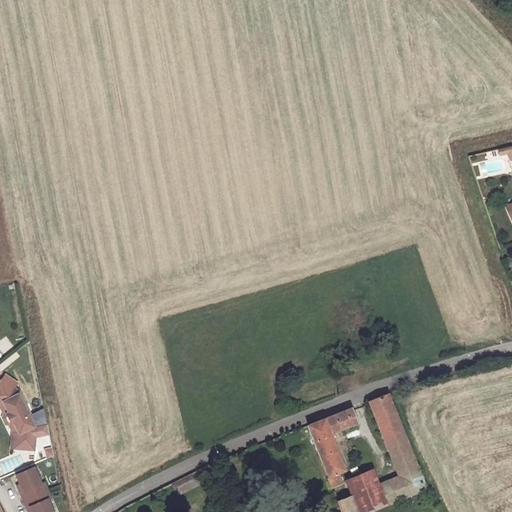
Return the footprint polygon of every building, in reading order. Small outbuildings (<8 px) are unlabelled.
[(507,175),(511,173),(511,154),(510,146),(494,150),(496,157),(502,156),(507,175)] [(511,207),(511,202),(501,207),(503,211),(511,207)] [(511,207),(503,211),(510,227),(511,225),(511,207)] [(20,382),(6,374),(0,383),(0,408),(3,411),(7,406),(10,413),(7,415),(12,424),(8,426),(12,432),(11,449),(38,453),(40,428),(21,392),(13,397),(12,396),(20,382)] [(389,503),(428,487),(389,394),(364,403),(369,415),(375,413),(395,460),(401,475),(380,483),(389,503)] [(310,422),(335,485),(345,481),(341,471),(347,468),(332,433),(358,421),(352,407),(310,422)] [(38,464),(21,472),(25,482),(22,483),(26,491),(33,507),(35,511),(36,511),(38,511),(59,511),(52,497),(56,495),(49,480),(46,481),(38,464)] [(365,511),(389,503),(380,483),(374,468),(347,479),(353,494),(360,511),(365,511)] [(187,475),(175,481),(178,488),(190,482),(187,475)] [(360,511),(353,494),(340,500),(344,511),(360,511)]
